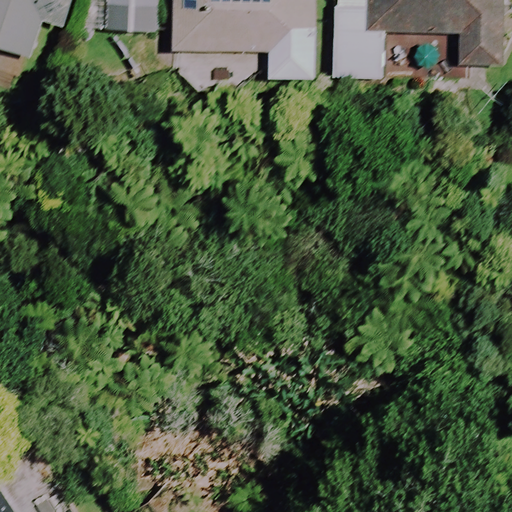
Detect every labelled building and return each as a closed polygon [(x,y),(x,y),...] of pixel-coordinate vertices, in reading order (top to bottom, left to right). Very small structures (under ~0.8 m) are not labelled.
[(69,0),(0,0),(0,45),(34,57),(48,17),(62,21),(69,0)] [(165,0),(108,0),(106,30),(162,35),(165,0)] [(179,0),(177,50),(273,53),(272,78),(317,79),(319,0),(179,0)] [(509,0),(341,0),(338,77),(386,80),(388,31),(464,35),(462,66),(505,68),(509,0)] [(0,511),(105,511),(64,438),(0,473),(0,511)]
